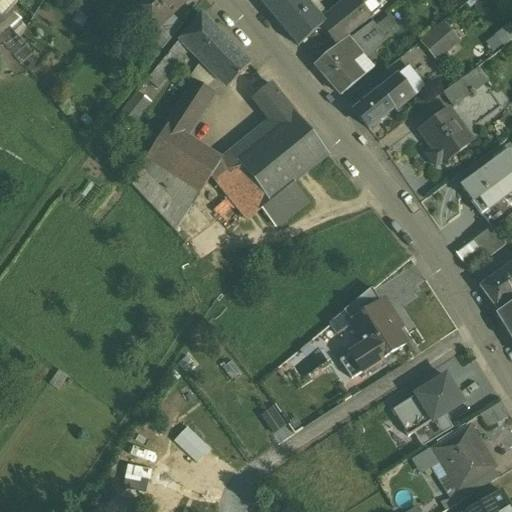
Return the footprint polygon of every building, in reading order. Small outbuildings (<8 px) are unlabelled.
[(13,26),(25,14),(12,0),(0,0),(0,23),(6,18),(13,26)] [(133,0),(132,1),(156,26),(157,27),(171,14),(185,0),(133,0)] [(301,0),(262,0),(260,2),(298,47),(322,27),(323,26),(322,24),(301,0)] [(354,0),(352,0),(322,24),(323,26),(322,27),(336,44),(369,18),(354,0)] [(379,10),(370,0),(354,0),(369,18),(379,10)] [(171,14),(157,27),(156,26),(143,38),(158,54),(181,25),(171,14)] [(200,15),(181,39),(190,48),(200,59),(222,37),(200,15)] [(393,28),(385,19),(375,27),(383,36),(393,28)] [(349,40),(361,55),(383,36),(375,27),(372,22),(349,40)] [(443,24),(421,42),(437,61),(458,43),(443,24)] [(487,40),(494,51),(511,39),(511,25),(487,40)] [(249,64),(222,37),(200,59),(227,86),(249,64)] [(348,38),(338,46),(314,66),(341,96),(373,68),(361,55),(349,40),(348,38)] [(181,39),(149,79),(158,87),(190,48),(181,39)] [(478,69),(442,95),(452,109),(488,82),(478,69)] [(423,85),(410,70),(405,70),(396,77),(413,98),(422,91),(423,85)] [(413,98),(396,77),(378,92),(393,110),(395,113),(413,98)] [(194,82),(159,137),(175,148),(184,134),(210,93),(194,82)] [(269,85),(249,100),(273,130),(293,114),(269,85)] [(378,92),(353,112),(368,130),(393,110),(378,92)] [(138,93),(114,122),(128,132),(151,103),(138,93)] [(467,147),(443,113),(418,132),(431,150),(425,155),(435,168),(441,163),(442,165),(467,147)] [(273,130),(230,164),(222,159),(209,179),(245,223),(262,210),(294,186),(297,183),(329,157),(293,114),(273,130)] [(222,159),(184,134),(175,148),(159,137),(139,167),(139,168),(185,217),(209,179),(222,159)] [(511,158),(509,154),(462,189),(481,215),(511,192),(511,158)] [(185,217),(139,168),(129,184),(175,233),(185,217)] [(294,186),(262,210),(277,230),(309,205),(294,186)] [(490,228),(473,241),(482,253),(487,259),(504,246),(490,228)] [(473,241),(455,254),(465,266),(482,253),(473,241)] [(511,262),(498,273),(511,293),(511,262)] [(511,297),(511,293),(498,273),(479,288),(496,310),(511,297)] [(379,302),(372,290),(343,313),(349,322),(379,302)] [(379,302),(349,322),(352,325),(365,345),(340,362),(352,380),(405,344),(388,319),(394,315),(383,299),(379,302)] [(511,305),(497,315),(511,340),(511,305)] [(349,322),(343,313),(329,325),(336,337),(352,325),(349,322)] [(416,395),(432,422),(444,415),(461,404),(445,377),(416,395)] [(414,433),(432,422),(416,395),(391,410),(408,437),(414,433)] [(491,429),(511,414),(502,401),(481,415),(491,429)] [(452,428),(444,415),(432,422),(414,433),(421,446),(452,428)] [(494,468),(469,429),(433,451),(441,463),(431,470),(447,496),(457,490),(458,490),(471,482),(492,470),(494,468)] [(492,470),(471,482),(474,487),(467,492),(470,496),(498,479),(492,470)] [(511,511),(511,509),(501,492),(469,511),(511,511)]
